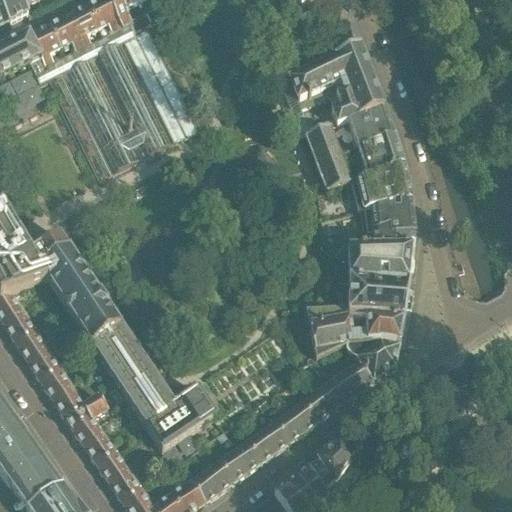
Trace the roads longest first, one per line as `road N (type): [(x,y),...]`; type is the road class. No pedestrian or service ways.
road 1 (residential): [(355,0),(404,126),(460,335)]
road 2 (residential): [(460,335),(219,511)]
road 3 (residential): [(511,199),(455,0)]
road 4 (residential): [(99,511),(0,362)]
